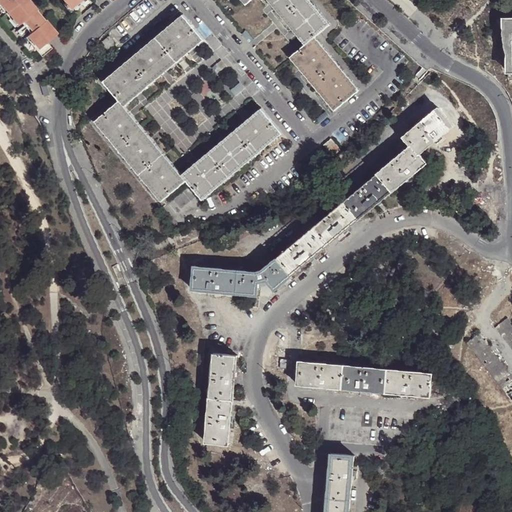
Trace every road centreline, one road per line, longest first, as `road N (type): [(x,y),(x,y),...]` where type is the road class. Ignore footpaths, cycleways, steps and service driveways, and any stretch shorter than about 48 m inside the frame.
road 1 (residential): [(310,511),(300,475),(256,402),(252,349),(268,318),(393,219),(429,219),(506,258)]
road 2 (unclassified): [(192,511),(164,471),(165,396),(145,311),(59,126)]
road 3 (unclassified): [(59,126),(61,160),(88,238),(137,344),(145,464),(165,511)]
road 4 (residential): [(374,0),(502,105),(511,189)]
road 5 (unclassified): [(59,126),(66,72),(92,29),(126,0)]
